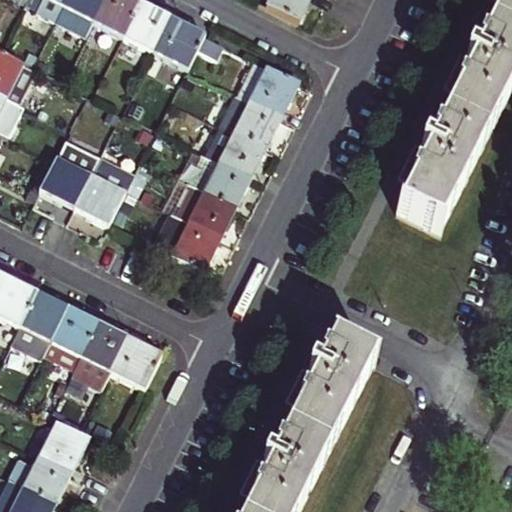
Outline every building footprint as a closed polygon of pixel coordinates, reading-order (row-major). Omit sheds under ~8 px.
[(5,0),(28,11),(33,0),(5,0)] [(33,0),(28,11),(58,27),(61,22),(72,0),(33,0)] [(95,29),(110,0),(72,0),(61,22),(91,38),(95,29)] [(110,0),(95,29),(124,44),(141,11),(119,0),(110,0)] [(314,0),(272,0),(271,4),(263,0),(260,0),(256,7),(301,29),(314,0)] [(511,0),(509,0),(504,11),(482,52),(458,101),(437,143),(412,193),(398,219),(438,240),(511,94),(511,0)] [(490,0),(488,3),(504,11),(509,0),(490,0)] [(141,11),(124,44),(154,59),(171,26),(141,11)] [(199,56),(206,44),(171,26),(154,59),(189,77),(199,56)] [(218,66),(224,53),(206,44),(199,56),(218,66)] [(468,61),(460,57),(443,92),(458,100),(483,50),(475,47),(468,61)] [(0,58),(0,101),(9,105),(21,111),(37,78),(3,60),(0,58)] [(300,91),(255,69),(238,104),(251,110),(283,126),(300,91)] [(0,122),(9,105),(0,101),(0,122)] [(283,126),(251,110),(235,140),(267,156),(283,126)] [(206,164),(209,165),(252,187),(267,156),(235,140),(223,134),(206,164)] [(423,153),(414,149),(397,184),(413,192),(437,142),(430,139),(423,153)] [(41,199),(74,216),(92,182),(58,165),(41,199)] [(74,216),(110,234),(127,200),(128,198),(127,198),(135,183),(100,165),(92,182),(74,216)] [(209,165),(193,193),(237,215),(252,187),(209,165)] [(190,230),(222,246),(237,215),(193,193),(182,214),(195,221),(190,230)] [(172,264),(204,281),(222,246),(190,230),(172,264)] [(0,301),(0,322),(22,333),(38,301),(8,286),(0,301)] [(22,333),(52,349),(69,316),(38,301),(22,333)] [(82,364),(99,332),(69,316),(52,349),(82,364)] [(82,364),(112,379),(129,346),(99,332),(82,364)] [(112,379),(145,396),(162,363),(129,346),(112,379)] [(302,511),(374,371),(332,350),(325,364),(300,415),(280,454),(255,504),(251,511),(302,511)] [(311,375),(302,371),(285,406),(300,415),(325,364),(318,361),(311,375)] [(72,479),(89,445),(81,440),(58,429),(40,463),(72,479)] [(266,465),(257,461),(240,496),(255,504),(280,454),(273,450),(266,465)] [(72,479),(40,463),(25,494),(56,510),(72,479)] [(4,511),(55,511),(56,510),(25,494),(16,490),(4,511)]
